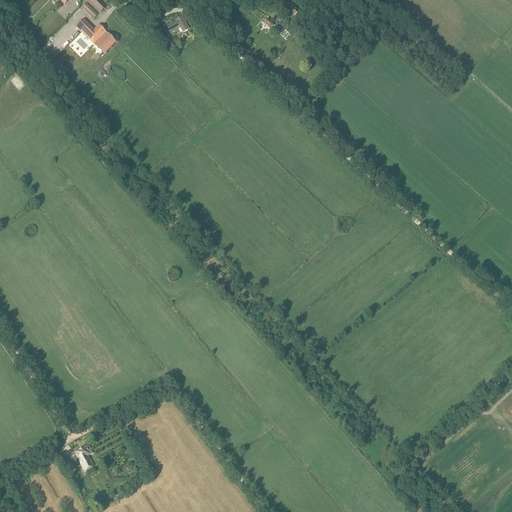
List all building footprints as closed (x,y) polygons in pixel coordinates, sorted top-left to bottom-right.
[(88,0),(100,12),(106,7),(99,0),(88,0)] [(285,4),(281,0),(277,0),(274,3),(275,3),(280,9),(285,4)] [(180,1),(165,3),(166,10),(181,7),(180,1)] [(294,16),(299,12),(291,3),(286,7),(294,16)] [(93,19),(97,15),(86,4),(82,8),(93,19)] [(175,20),(176,21),(163,28),(166,33),(179,26),(181,28),(178,30),(180,33),(183,32),(189,28),(185,21),(186,20),(185,18),(184,19),(182,16),(175,20)] [(264,23),(271,29),(273,27),(275,30),(276,29),(280,33),(286,27),(281,23),(278,26),(276,23),(274,25),(267,19),(264,23)] [(95,44),(106,33),(100,26),(94,32),(83,21),(77,27),(93,43),(93,44),(94,45),(95,44)] [(113,40),(111,38),(106,33),(95,44),(100,49),(102,51),(113,40)] [(94,466),(88,456),(92,453),(88,446),(75,453),(85,471),(94,466)] [(63,459),(69,472),(75,469),(68,456),(63,459)]
